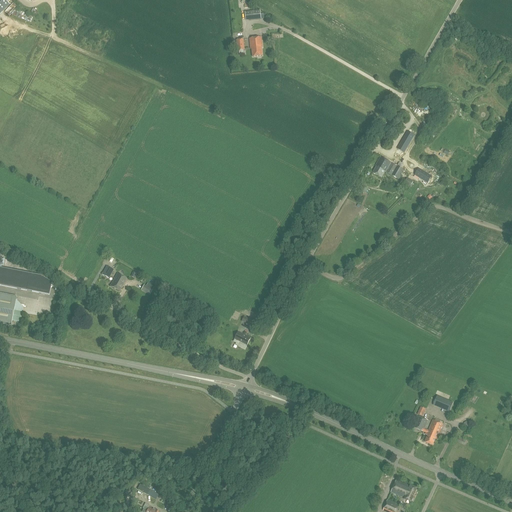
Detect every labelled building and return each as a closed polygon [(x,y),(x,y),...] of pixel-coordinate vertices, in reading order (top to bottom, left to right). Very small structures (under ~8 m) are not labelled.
[(0,0),(0,13),(9,4),(5,0),(0,0)] [(5,10),(7,12),(13,7),(15,10),(19,7),(16,4),(14,2),(5,10)] [(262,19),(261,10),(246,12),(248,21),(262,19)] [(252,49),(253,57),(262,56),(262,48),(263,48),(262,37),(250,39),(251,49),(252,49)] [(236,41),(237,51),(245,50),(244,40),(236,41)] [(408,132),(397,149),(404,153),(414,136),(408,132)] [(400,177),(404,170),(400,168),(391,163),(390,163),(381,157),(375,166),(376,166),(373,173),(381,178),(385,171),(398,179),(400,177)] [(428,183),(432,176),(419,169),(415,175),(428,183)] [(404,183),(410,186),(413,181),(407,178),(404,183)] [(0,285),(27,290),(49,295),(51,282),(40,275),(30,273),(0,267),(2,257),(0,256),(0,285)] [(102,275),(109,278),(113,270),(107,266),(102,275)] [(110,286),(120,291),(127,279),(117,273),(110,286)] [(141,289),(150,294),(153,289),(144,284),(141,289)] [(0,323),(11,326),(17,296),(0,292),(0,323)] [(16,301),(14,321),(22,322),(23,306),(27,306),(27,302),(16,301)] [(242,322),(250,325),(252,320),(244,316),(242,322)] [(251,338),(238,332),(233,342),(236,344),(235,345),(245,350),(251,338)] [(435,398),(433,405),(450,409),(451,402),(435,398)] [(417,414),(422,416),(426,409),(420,407),(417,414)] [(425,442),(433,445),(436,439),(437,439),(443,424),(433,420),(428,430),(424,429),(428,420),(419,416),(414,428),(426,433),(425,434),(427,435),(425,442)] [(453,440),(464,445),(467,439),(458,435),(458,434),(456,433),(453,440)] [(404,499),(411,502),(417,488),(410,485),(397,479),(391,492),(405,498),(404,499)] [(137,489),(155,499),(157,496),(151,493),(153,491),(140,484),(137,489)] [(160,498),(166,501),(169,496),(167,495),(168,493),(167,492),(166,493),(164,492),(160,498)] [(383,511),(385,511),(397,511),(401,505),(388,499),(383,511)]
